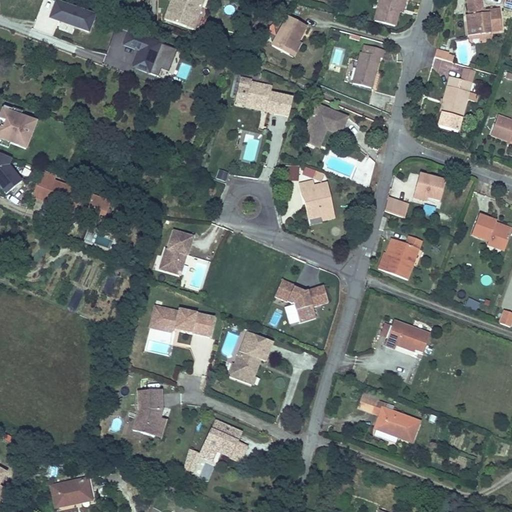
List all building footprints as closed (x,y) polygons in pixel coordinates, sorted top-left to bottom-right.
[(48,22),(90,35),(97,14),(49,0),(44,0),(40,13),(50,16),(48,22)] [(169,7),(165,20),(186,27),(190,15),(195,16),(198,6),(201,7),(203,0),(175,0),(173,8),(169,7)] [(399,12),(402,1),(405,2),(405,0),(380,0),(375,21),(395,26),(399,12)] [(466,15),(468,36),(490,34),(491,34),(491,32),(502,30),(500,10),(482,11),(481,0),(467,0),(469,15),(466,15)] [(511,0),(503,0),(502,5),(511,8),(511,0)] [(193,30),(201,7),(198,6),(195,16),(190,15),(186,27),(193,30)] [(298,43),(306,27),(288,17),(272,46),(293,58),(300,44),(298,43)] [(128,33),(122,47),(138,53),(132,69),(165,82),(177,51),(128,33)] [(358,61),(352,83),(361,86),(371,89),(379,59),(382,59),(384,51),(364,46),(362,53),(360,53),(358,61)] [(436,50),(434,58),(446,61),(448,54),(436,50)] [(469,93),(475,72),(464,69),(461,81),(449,78),(442,105),(443,105),(441,113),(462,118),(467,99),(465,98),(467,93),(469,93)] [(249,88),(245,104),(266,108),(265,112),(288,117),(292,99),(270,93),(271,87),(250,83),(251,80),(240,78),(238,86),(249,88)] [(467,99),(467,100),(475,102),(477,95),(469,93),(467,93),(465,98),(467,99)] [(266,108),(245,104),(244,107),(265,112),(266,108)] [(301,141),(312,146),(316,137),(319,138),(325,125),(341,132),(347,118),(316,105),(301,141)] [(10,143),(26,149),(29,140),(27,139),(30,131),(32,132),(36,123),(20,117),(11,113),(12,111),(3,107),(0,115),(0,119),(5,122),(3,130),(0,128),(0,144),(8,148),(10,143)] [(491,135),(505,141),(511,143),(511,121),(498,116),(491,135)] [(312,146),(318,149),(327,130),(340,135),(341,132),(325,125),(319,138),(316,137),(312,146)] [(299,182),(299,167),(284,166),(283,182),(299,182)] [(230,173),(223,170),(219,180),(227,182),(230,173)] [(42,174),(31,197),(58,209),(69,186),(42,174)] [(419,174),(413,198),(426,202),(427,199),(439,202),(445,181),(419,174)] [(305,203),(309,219),(321,216),(322,220),(335,217),(327,184),(326,184),(315,186),(314,181),(299,185),(301,196),(305,195),(307,203),(305,203)] [(388,199),(384,212),(405,219),(408,206),(388,199)] [(93,215),(106,218),(108,206),(95,203),(93,215)] [(434,218),(435,207),(423,206),(422,217),(434,218)] [(504,251),(511,232),(494,226),(495,223),(496,221),(478,215),(471,235),(488,241),(487,245),(504,251)] [(494,226),(511,232),(511,229),(495,223),(494,226)] [(159,270),(176,275),(183,255),(186,256),(187,257),(193,237),(174,231),(168,250),(166,249),(159,270)] [(392,256),(386,253),(384,253),(378,269),(407,280),(413,264),(410,263),(415,248),(418,249),(422,241),(409,236),(406,244),(397,241),(392,256)] [(392,239),(386,253),(392,256),(397,241),(392,239)] [(410,263),(413,264),(418,249),(415,248),(410,263)] [(176,275),(180,276),(186,256),(183,255),(176,275)] [(296,284),(284,279),(276,296),(292,303),(294,302),(299,323),(315,319),(312,307),(328,304),(324,286),(305,291),(295,286),(296,284)] [(149,329),(157,330),(162,309),(154,307),(149,329)] [(162,309),(157,330),(170,334),(174,332),(174,330),(175,328),(191,332),(190,334),(209,338),(214,319),(184,312),(183,315),(162,309)] [(268,325),(276,329),(283,313),(275,309),(268,325)] [(511,322),(511,313),(504,311),(499,324),(510,328),(511,322)] [(396,346),(411,352),(412,349),(415,350),(423,353),(429,335),(394,321),(384,346),(395,350),(396,346)] [(247,380),(254,377),(257,368),(254,362),(255,358),(260,360),(265,362),(272,343),(247,334),(235,365),(237,366),(234,375),(247,380)] [(234,375),(237,366),(235,365),(233,364),(228,376),(253,385),(256,378),(254,377),(247,380),(234,375)] [(133,431),(155,438),(159,425),(156,424),(157,420),(160,420),(163,410),(161,410),(160,391),(138,392),(139,411),(133,431)] [(362,396),(377,401),(379,397),(364,391),(362,396)] [(419,423),(391,412),(383,409),(385,404),(377,401),(362,396),(358,408),(380,416),(375,429),(376,429),(374,435),(395,444),(397,437),(411,443),(419,423)] [(156,424),(159,425),(155,438),(160,439),(165,421),(160,420),(157,420),(156,424)] [(216,421),(202,449),(215,455),(217,452),(230,458),(231,454),(232,455),(239,440),(242,433),(216,421)] [(231,454),(230,458),(240,463),(248,444),(239,440),(232,455),(231,454)] [(186,464),(195,468),(201,456),(213,461),(215,455),(202,449),(200,455),(189,450),(186,464)] [(197,477),(209,481),(214,465),(201,461),(197,477)] [(186,464),(184,470),(192,475),(195,468),(186,464)] [(329,497),(325,508),(335,511),(343,511),(349,492),(348,492),(350,484),(335,479),(331,494),(321,490),(320,494),(329,497)] [(51,487),(55,508),(76,504),(76,500),(91,497),(87,480),(51,487)]
